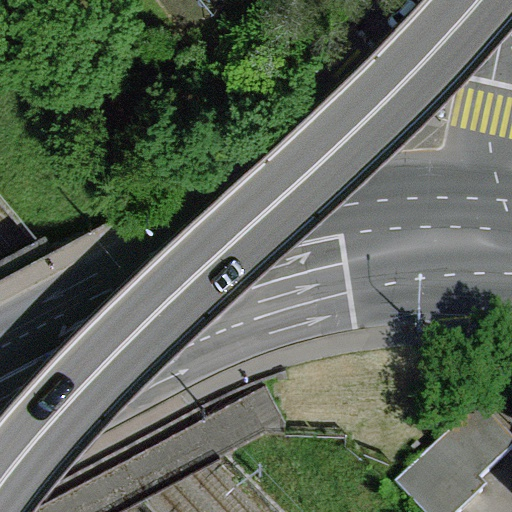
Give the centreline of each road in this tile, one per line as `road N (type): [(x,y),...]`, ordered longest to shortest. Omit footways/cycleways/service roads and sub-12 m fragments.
road 1 (primary): [(481,0),(376,111),(74,397),(0,486)]
road 2 (primary): [(421,0),(203,278)]
road 3 (primary): [(477,227),(365,231),(302,243),(203,278)]
road 4 (primary): [(203,278),(0,386)]
road 5 (primary): [(509,0),(477,227)]
